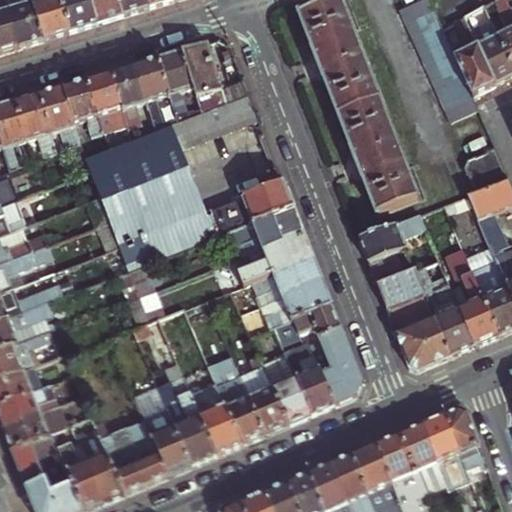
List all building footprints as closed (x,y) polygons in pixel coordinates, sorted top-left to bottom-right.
[(12,11),(10,11),(4,13),(0,0),(0,56),(10,53),(20,50),(14,31),(18,30),(12,11)] [(32,0),(12,0),(16,9),(12,11),(18,30),(14,31),(20,50),(36,46),(45,43),(34,5),(32,0)] [(72,35),(61,0),(47,0),(48,1),(34,5),(45,43),(60,38),(72,35)] [(61,0),(72,35),(87,30),(98,27),(90,0),(61,0)] [(90,0),(98,27),(118,21),(124,19),(118,0),(90,0)] [(118,0),(124,19),(141,14),(150,11),(146,0),(118,0)] [(146,0),(150,11),(166,7),(175,4),(173,0),(146,0)] [(511,16),(504,0),(499,0),(492,4),(502,25),(493,30),(511,69),(511,16)] [(340,2),(299,18),(315,59),(367,193),(378,219),(419,203),(340,2)] [(442,33),(429,2),(400,15),(450,128),(478,115),(472,101),(472,100),(450,50),(442,33)] [(450,50),(472,100),(472,101),(486,94),(496,89),(470,34),(463,20),(455,25),(463,44),(450,50)] [(470,34),(496,89),(511,82),(511,81),(511,69),(493,30),(490,24),(470,34)] [(228,108),(208,46),(199,49),(183,53),(195,90),(203,117),(228,108)] [(176,56),(159,61),(177,117),(180,126),(189,122),(183,100),(177,96),(195,90),(183,53),(176,56)] [(177,117),(159,61),(153,63),(137,67),(143,87),(140,88),(146,106),(147,106),(156,103),(162,122),(177,117)] [(129,70),(111,75),(122,112),(125,121),(127,127),(129,132),(143,127),(138,109),(146,106),(140,88),(143,87),(137,67),(129,70)] [(102,78),(86,83),(104,136),(116,133),(112,121),(108,116),(122,112),(111,75),(102,78)] [(77,86),(63,90),(74,126),(89,122),(89,128),(92,140),(104,136),(86,83),(77,86)] [(74,126),(63,90),(50,93),(39,96),(52,137),(62,134),(66,148),(73,147),(74,151),(80,148),(81,148),(79,142),(77,136),(74,126)] [(28,100),(15,104),(27,144),(28,145),(38,141),(43,156),(49,154),(51,160),(58,157),(52,137),(39,96),(28,100)] [(86,162),(91,175),(101,201),(111,225),(120,250),(130,275),(145,270),(217,242),(210,226),(206,216),(183,154),(260,124),(250,99),(228,108),(203,117),(189,122),(180,126),(156,135),(132,144),(109,153),(86,162)] [(4,107),(0,108),(0,139),(4,152),(11,175),(16,173),(14,166),(22,163),(17,147),(27,144),(15,104),(4,107)] [(475,198),(509,185),(495,152),(469,163),(464,172),(475,198)] [(0,210),(16,205),(19,203),(12,184),(10,181),(2,184),(0,179),(0,178),(0,210)] [(490,252),(511,303),(511,260),(494,219),(511,211),(511,190),(509,185),(475,198),(468,201),(490,252)] [(290,201),(284,186),(230,207),(233,217),(210,226),(217,242),(224,239),(294,212),(290,201)] [(111,225),(101,201),(86,207),(96,231),(111,225)] [(26,230),(16,205),(0,210),(0,240),(24,231),(26,230)] [(284,243),(304,236),(300,226),(294,212),(224,239),(228,251),(237,248),(238,250),(244,247),(249,259),(263,253),(264,255),(282,248),(284,243)] [(378,290),(415,275),(402,244),(426,234),(420,220),(360,243),(370,270),(378,290)] [(0,268),(49,250),(50,249),(46,238),(29,244),(24,231),(0,240),(0,268)] [(311,256),(304,236),(284,243),(282,248),(264,255),(268,266),(238,278),(244,291),(253,287),(315,264),(311,256)] [(0,297),(14,292),(9,280),(54,262),(49,250),(0,268),(0,297)] [(511,303),(490,252),(466,262),(499,340),(510,336),(511,334),(511,303)] [(499,340),(466,262),(462,253),(438,263),(445,280),(475,351),(492,344),(499,340)] [(321,280),(315,264),(253,287),(258,301),(279,293),(282,301),(300,294),(304,297),(324,289),(321,280)] [(140,301),(155,295),(145,270),(130,275),(140,301)] [(426,271),(415,275),(452,360),(467,354),(475,351),(445,280),(431,285),(426,271)] [(452,360),(415,275),(378,290),(410,372),(418,375),(439,366),(452,360)] [(0,325),(49,307),(74,297),(69,284),(18,304),(14,292),(0,297),(0,325)] [(274,334),(332,310),(330,303),(324,289),(304,297),(300,294),(282,301),(283,303),(287,313),(266,321),(271,335),(274,334)] [(150,327),(140,301),(129,305),(140,331),(147,328),(150,327)] [(208,305),(186,314),(189,321),(192,328),(214,320),(208,305)] [(54,320),(49,307),(0,325),(0,355),(50,336),(45,324),(54,320)] [(338,323),(332,310),(274,334),(281,350),(287,348),(285,344),(300,338),(316,331),(321,342),(341,334),(338,323)] [(147,328),(140,331),(133,333),(138,344),(151,338),(147,328)] [(312,355),(319,372),(336,410),(350,404),(356,401),(362,387),(345,342),(341,334),(321,342),(309,347),(312,355)] [(54,344),(50,336),(0,355),(0,384),(33,372),(35,371),(28,354),(54,344)] [(309,347),(304,349),(302,349),(306,357),(312,355),(309,347)] [(61,362),(66,360),(62,348),(57,350),(61,362)] [(284,357),(295,382),(312,420),(327,413),(336,410),(319,372),(307,378),(300,360),(297,359),(294,353),(284,357)] [(258,358),(259,360),(290,429),(304,423),(312,420),(295,382),(284,387),(273,363),(268,365),(264,355),(258,358)] [(290,429),(259,360),(246,365),(251,376),(248,377),(251,383),(243,387),(266,439),(283,432),(290,429)] [(211,372),(218,388),(244,448),(258,442),(266,439),(243,387),(233,363),(211,372)] [(0,409),(42,393),(33,372),(0,384),(0,409)] [(159,394),(174,429),(192,470),(207,464),(218,460),(192,398),(181,372),(168,377),(173,388),(159,394)] [(218,388),(192,398),(218,460),(235,452),(244,448),(218,388)] [(50,390),(42,393),(0,409),(0,424),(2,430),(4,435),(21,428),(23,424),(41,416),(38,409),(55,403),(50,390)] [(73,396),(76,403),(83,400),(81,393),(73,396)] [(136,404),(145,424),(169,480),(185,474),(192,470),(174,429),(159,394),(159,393),(136,404)] [(86,406),(83,400),(76,403),(78,409),(86,406)] [(465,418),(456,413),(441,420),(463,474),(477,469),(479,475),(485,473),(465,418)] [(12,455),(52,438),(67,431),(61,417),(44,424),(41,417),(41,416),(23,424),(21,428),(4,435),(10,449),(12,455)] [(463,474),(441,420),(434,423),(420,429),(441,481),(441,482),(463,474)] [(169,480),(145,424),(127,431),(127,430),(111,437),(111,438),(110,439),(104,423),(95,427),(98,433),(102,442),(126,498),(149,489),(169,480)] [(441,481),(420,429),(412,432),(398,438),(421,497),(427,495),(424,487),(441,481)] [(95,441),(80,448),(105,507),(118,502),(126,498),(102,442),(98,433),(93,436),(95,441)] [(57,451),(52,438),(12,455),(19,473),(26,491),(46,483),(38,463),(59,455),(57,451)] [(421,497),(398,438),(390,442),(374,449),(397,511),(410,511),(407,502),(414,499),(421,497)] [(105,507),(80,448),(64,454),(62,449),(57,451),(59,455),(67,474),(81,511),(94,511),(97,511),(105,507)] [(397,511),(374,449),(365,452),(350,459),(370,511),(397,511)] [(370,511),(350,459),(340,463),(328,468),(344,509),(355,505),(357,511),(370,511)] [(344,511),(344,509),(328,468),(321,471),(306,477),(319,511),(344,511)] [(81,511),(67,474),(46,483),(26,491),(34,511),(81,511)] [(299,480),(286,485),(296,511),(319,511),(306,477),(299,480)] [(278,489),(262,496),(268,511),(296,511),(286,485),(278,489)] [(256,498),(239,505),(241,511),(268,511),(262,496),(256,498)] [(418,511),(414,499),(407,502),(410,511),(418,511)]
